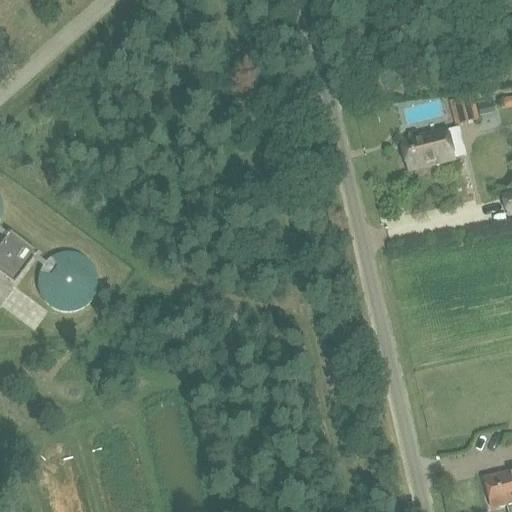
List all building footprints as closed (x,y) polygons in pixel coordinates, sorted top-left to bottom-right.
[(448,99),(456,128),(480,121),(472,92),(448,99)] [(458,129),(447,132),(447,131),(402,142),(409,172),(454,160),(454,159),(465,156),(458,129)] [(511,192),(502,195),(508,220),(511,218),(511,192)] [(37,254),(9,233),(0,245),(0,275),(13,286),(37,254)] [(43,293),(50,303),(61,309),(73,311),(84,307),(94,299),(99,288),(99,276),(94,265),(86,257),(74,253),(62,254),(51,260),(44,269),(41,281),(43,293)] [(511,508),(511,471),(484,479),(492,510),(511,505),(511,508)]
